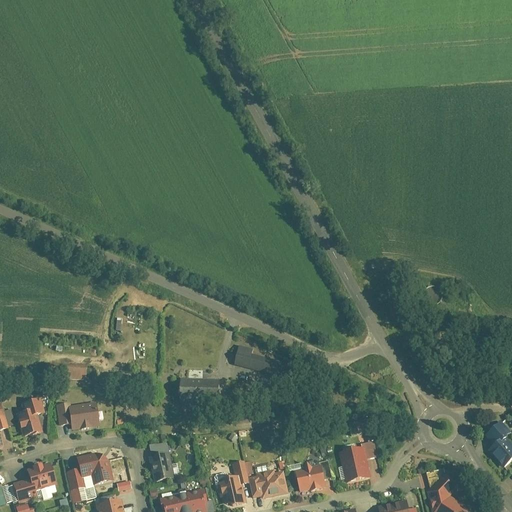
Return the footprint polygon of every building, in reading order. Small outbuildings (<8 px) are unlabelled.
[(237,351),(234,365),(276,376),(279,362),(237,351)] [(45,380),(85,383),(86,369),(45,366),(45,380)] [(179,405),(219,405),(219,380),(179,380),(179,405)] [(22,404),(24,414),(38,410),(40,415),(47,413),(43,398),(22,404)] [(70,426),(71,433),(98,427),(94,405),(67,411),(70,426)] [(60,428),(70,426),(67,411),(66,406),(56,408),(60,428)] [(0,425),(0,426),(2,431),(11,428),(6,410),(0,411),(0,425)] [(19,415),(25,437),(44,432),(40,415),(38,410),(24,414),(19,415)] [(357,423),(359,429),(375,425),(373,419),(357,423)] [(511,435),(511,430),(505,422),(489,436),(497,446),(491,451),(506,469),(511,463),(511,439),(510,437),(511,435)] [(365,447),(368,459),(381,456),(377,440),(364,443),(365,447)] [(365,447),(342,453),(349,483),(373,477),(368,459),(365,447)] [(96,486),(116,481),(111,461),(98,453),(79,458),(82,469),(84,478),(93,475),(96,486)] [(151,458),(157,483),(178,478),(172,453),(151,458)] [(242,476),(244,485),(253,483),(252,478),(247,460),(239,462),(242,476)] [(323,466),(326,479),(335,477),(331,460),(322,462),(323,466)] [(38,490),(60,484),(54,463),(32,470),(34,479),(38,490)] [(298,472),(303,492),(328,486),(326,479),(323,466),(298,472)] [(84,478),(82,469),(68,472),(73,491),(86,488),(84,478)] [(286,470),(259,476),(264,497),(265,499),(291,493),(286,470)] [(435,511),(476,511),(453,496),(462,484),(446,473),(431,494),(435,511)] [(242,476),(222,481),(229,510),(249,505),(244,485),(242,476)] [(259,476),(252,478),(253,483),(257,499),(264,497),(259,476)] [(38,490),(34,479),(15,484),(20,503),(40,497),(38,490)] [(132,481),(119,484),(121,492),(134,489),(132,481)] [(3,486),(0,486),(0,508),(8,506),(3,486)] [(163,499),(165,511),(210,511),(205,489),(163,499)] [(381,511),(412,511),(411,509),(409,499),(381,507),(381,511)] [(98,511),(131,511),(131,510),(122,511),(120,501),(97,506),(98,511)]
